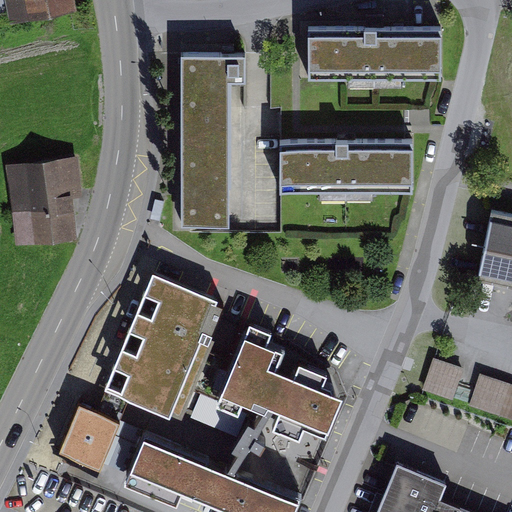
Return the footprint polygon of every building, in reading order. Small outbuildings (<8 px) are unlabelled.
[(72,0),(4,0),(9,23),(74,11),(72,0)] [(453,23),(321,24),(322,74),(453,74),(453,23)] [(245,54),(183,54),(183,226),(229,226),(230,82),(245,82),(245,54)] [(417,140),(287,141),(287,189),(418,188),(417,140)] [(77,158),(10,165),(18,244),(85,237),(77,158)] [(164,203),(155,201),(151,220),(160,222),(164,203)] [(511,210),(499,208),(485,274),(511,279),(511,210)] [(226,308),(155,278),(109,388),(180,418),(226,308)] [(283,328),(261,319),(230,401),(254,409),(258,398),(293,412),(288,425),(315,435),(319,424),(340,432),(356,391),(333,382),(338,368),(312,358),(307,370),(289,363),(296,345),(279,339),(283,328)] [(511,416),(511,380),(439,357),(428,389),(511,416)] [(117,425),(78,409),(59,455),(98,471),(117,425)] [(307,511),(314,498),(157,431),(136,478),(188,501),(193,489),(246,511),(307,511)] [(451,482),(405,464),(402,470),(385,511),(475,511),(444,500),(451,482)]
